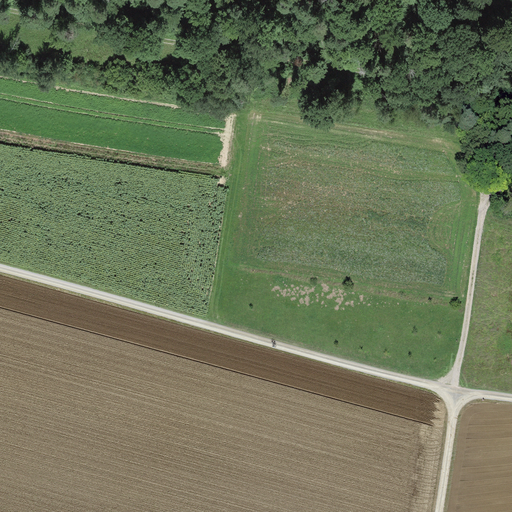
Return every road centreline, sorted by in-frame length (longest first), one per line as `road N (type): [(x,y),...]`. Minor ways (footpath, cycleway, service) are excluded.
road 1 (track): [(0,9),(198,50),(412,72),(452,97),(475,132),(484,151),(485,202)]
road 2 (track): [(0,268),(459,394),(511,400)]
road 3 (track): [(443,511),(485,202),(511,186)]
